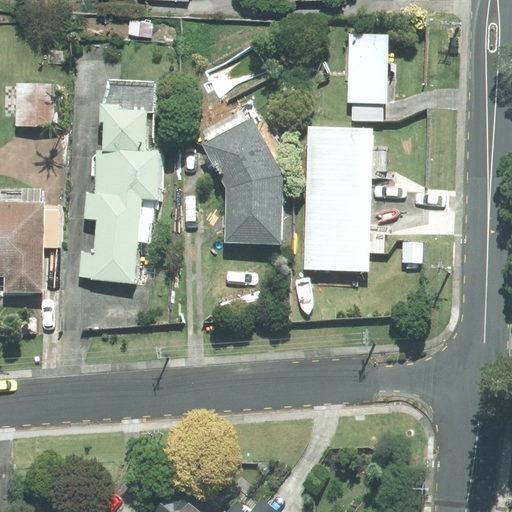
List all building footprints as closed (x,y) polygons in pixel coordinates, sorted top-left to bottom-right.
[(387,110),(389,42),(349,41),(347,109),(352,109),(351,125),(384,126),(384,110),(387,110)] [(60,90),(15,89),(14,131),(59,132),(60,90)] [(146,160),(147,118),(118,118),(118,113),(101,112),(101,130),(105,130),(105,156),(100,155),(95,201),(88,201),(85,224),(97,226),(94,257),(81,255),(78,283),(134,290),(144,206),(155,208),(161,162),(146,160)] [(203,152),(226,196),(224,250),(281,252),(284,184),(253,126),(203,152)] [(309,133),(304,275),(368,277),(374,136),(309,133)] [(2,198),(0,197),(0,282),(4,283),(4,298),(45,299),(47,210),(1,209),(2,198)] [(428,242),(402,242),(402,269),(428,269),(428,242)] [(270,511),(260,504),(252,511),(241,511),(234,506),(228,511),(193,511),(171,493),(155,511),(270,511)]
